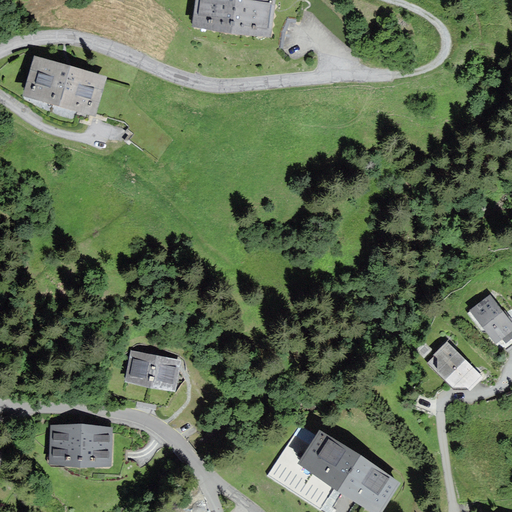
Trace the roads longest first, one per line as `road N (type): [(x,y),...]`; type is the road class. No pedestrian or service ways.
road 1 (residential): [(0,53),(54,38),(90,42),(207,84),(393,75)]
road 2 (residential): [(0,404),(140,418),(209,474)]
road 3 (residential): [(453,511),(440,411),(445,395),(489,394),(511,384)]
road 4 (track): [(393,75),(436,62),(445,45),(432,18),(391,0)]
